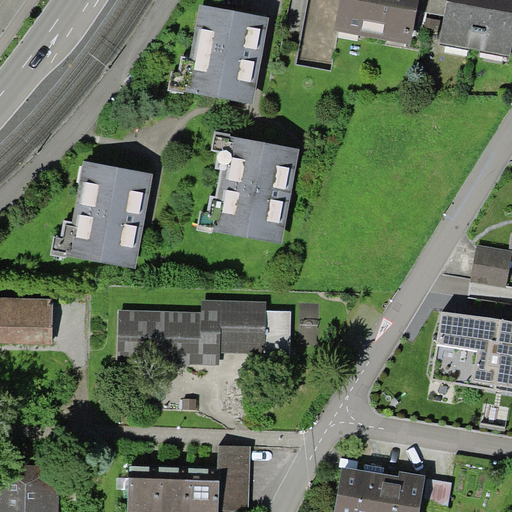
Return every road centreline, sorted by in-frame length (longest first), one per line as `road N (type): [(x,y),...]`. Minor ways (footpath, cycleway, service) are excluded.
road 1 (residential): [(322,441),(511,130)]
road 2 (residential): [(322,441),(380,432),(511,452)]
